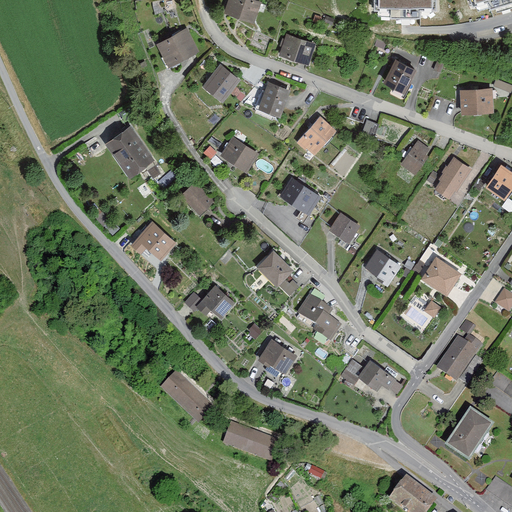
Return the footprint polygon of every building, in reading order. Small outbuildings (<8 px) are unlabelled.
[(262,0),(261,0),(227,0),(223,13),(254,24),(262,0)] [(374,0),(374,17),(421,18),(437,18),(437,0),(374,0)] [(470,0),(474,10),(490,5),(504,0),(470,0)] [(188,26),(156,44),(170,68),(202,50),(188,26)] [(315,46),(284,35),(277,56),(307,67),(315,46)] [(221,64),(204,87),(225,103),(242,80),(221,64)] [(403,64),(392,85),(414,97),(425,76),(403,64)] [(511,83),(503,80),(500,86),(511,90),(511,83)] [(286,90),(266,83),(257,108),(278,115),(286,90)] [(491,92),(459,94),(461,119),(492,117),(491,92)] [(319,118),(296,143),(311,157),(334,132),(319,118)] [(380,127),(367,123),(362,135),(375,140),(380,127)] [(132,126),(107,144),(132,179),(157,161),(132,126)] [(235,139),(224,156),(251,173),(262,157),(235,139)] [(419,144),(402,166),(416,177),(433,154),(419,144)] [(210,146),(204,153),(210,158),(216,151),(210,146)] [(473,172),(454,160),(448,169),(447,168),(442,175),(443,176),(439,182),(458,195),(473,172)] [(511,194),(511,171),(505,167),(490,190),(507,202),(511,194)] [(325,196),(296,178),(285,196),(314,213),(325,196)] [(197,182),(182,197),(201,217),(216,203),(197,182)] [(352,243),(362,225),(342,214),(332,232),(352,243)] [(181,242),(157,220),(137,242),(161,264),(181,242)] [(275,250),(258,266),(277,285),(294,269),(275,250)] [(403,268),(378,252),(367,269),(391,285),(403,268)] [(464,277),(438,259),(423,281),(448,299),(464,277)] [(416,264),(409,260),(406,265),(413,269),(416,264)] [(241,299),(220,282),(203,304),(212,311),(217,305),(228,314),(241,299)] [(298,311),(318,325),(326,313),(331,306),(311,292),(298,311)] [(509,317),(511,312),(511,298),(505,294),(496,308),(509,317)] [(435,318),(441,307),(431,301),(425,311),(435,318)] [(326,313),(318,325),(316,328),(332,339),(342,324),(326,313)] [(468,320),(462,327),(468,332),(474,325),(468,320)] [(256,326),(249,333),(256,339),(262,332),(256,326)] [(459,336),(437,368),(458,382),(483,344),(469,334),(465,340),(459,336)] [(299,353),(275,337),(262,357),(286,373),(299,353)] [(341,374),(352,382),(365,366),(354,357),(341,374)] [(372,361),(362,376),(383,391),(386,386),(393,390),(400,379),(372,361)] [(511,382),(498,372),(490,383),(511,398),(511,382)] [(180,376),(163,393),(195,424),(211,407),(180,376)] [(446,440),(469,456),(493,421),(471,405),(446,440)] [(230,426),(224,448),(270,462),(277,441),(230,426)] [(428,511),(437,501),(406,477),(389,499),(405,511),(428,511)] [(511,488),(495,477),(485,491),(511,509),(511,488)]
